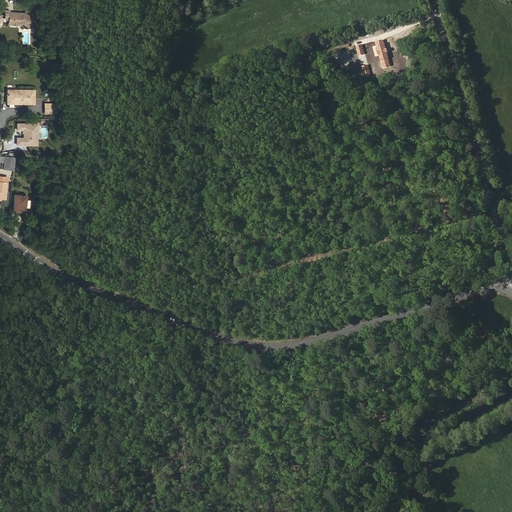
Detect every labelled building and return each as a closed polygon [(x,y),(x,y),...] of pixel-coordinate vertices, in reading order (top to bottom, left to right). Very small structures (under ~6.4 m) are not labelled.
[(35,21),(24,13),(9,12),(9,11),(5,10),(5,18),(9,18),(8,22),(23,23),(23,24),(30,28),(31,27),(34,29),(38,24),(35,21)] [(388,58),(384,44),(383,40),(374,43),(375,46),(377,46),(381,60),(382,63),(389,61),(388,58)] [(33,103),(33,90),(20,90),(20,92),(7,92),(7,103),(33,103)] [(56,114),(56,103),(44,103),(44,108),(49,108),(49,114),(56,114)] [(13,170),(14,158),(4,157),(3,169),(13,170)] [(25,200),(25,196),(14,195),(13,211),(24,212),(24,206),(25,200)]
